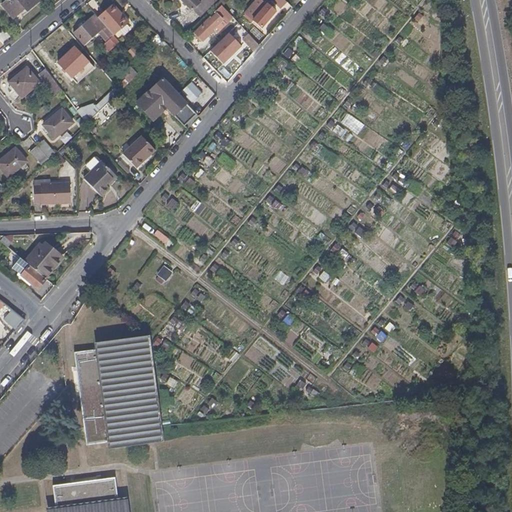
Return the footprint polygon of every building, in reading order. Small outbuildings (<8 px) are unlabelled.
[(27,12),(41,0),(6,0),(3,3),(14,18),(25,10),(27,12)] [(200,16),(216,0),(182,0),(193,10),(193,9),(200,16)] [(271,0),(285,10),(289,4),(283,0),(271,0)] [(262,27),(276,11),(271,8),(273,5),(269,2),(254,20),(262,27)] [(234,17),(223,5),(215,12),(217,15),(212,20),(211,19),(195,34),(203,41),(214,31),(213,30),(220,23),(223,20),(220,17),(223,14),(229,22),(234,17)] [(129,26),(113,8),(100,20),(114,37),(115,37),(129,26)] [(114,37),(100,20),(95,14),(85,24),(80,27),(74,33),(85,45),(98,33),(107,43),(114,37)] [(215,32),(222,25),(220,23),(213,30),(214,31),(215,32)] [(260,45),(246,30),(240,37),(254,52),(260,45)] [(208,55),(222,69),(243,47),(228,34),(208,55)] [(82,67),(88,61),(74,47),(58,62),(72,77),(82,68),(82,67)] [(84,71),(91,63),(88,61),(82,67),(82,68),(84,71)] [(88,74),(94,67),(91,63),(84,71),(88,74)] [(23,98),(41,82),(27,67),(10,82),(23,98)] [(133,79),(123,68),(119,71),(130,83),(133,79)] [(61,89),(45,69),(39,74),(55,95),(61,89)] [(197,114),(163,79),(137,104),(154,121),(169,107),(186,125),(197,114)] [(115,96),(119,93),(114,89),(96,105),(100,111),(115,96)] [(87,123),(100,111),(96,105),(94,103),(81,107),(80,109),(78,111),(87,123)] [(55,138),(73,122),(62,109),(43,125),(55,138)] [(136,169),(155,151),(141,137),(122,155),(136,169)] [(54,153),(44,140),(37,146),(48,158),(54,153)] [(48,158),(37,146),(37,145),(30,151),(41,164),(48,158)] [(27,160),(15,147),(0,160),(0,167),(8,177),(27,160)] [(66,160),(58,152),(55,155),(62,164),(66,160)] [(108,185),(116,178),(101,161),(100,162),(96,157),(94,157),(85,166),(85,168),(89,172),(83,178),(98,195),(106,187),(104,186),(107,183),(108,185)] [(69,203),(68,182),(48,184),(42,185),(42,186),(33,187),(34,203),(47,202),(48,205),(69,203)] [(166,207),(172,211),(177,204),(171,200),(166,207)] [(165,243),(170,238),(158,228),(153,233),(165,243)] [(11,242),(3,236),(0,241),(7,247),(11,242)] [(26,250),(13,239),(11,242),(7,247),(14,252),(20,257),(26,250)] [(46,278),(59,261),(63,256),(46,242),(42,246),(39,243),(25,261),(46,278)] [(343,258),(347,253),(336,244),(331,249),(343,258)] [(45,279),(19,258),(12,267),(18,271),(24,276),(38,288),(45,279)] [(154,277),(163,284),(173,271),(164,264),(154,277)] [(10,307),(0,299),(0,312),(2,315),(4,316),(10,307)] [(14,329),(24,319),(12,308),(3,317),(14,329)] [(309,341),(321,351),(327,343),(315,334),(309,341)] [(211,335),(204,342),(212,349),(219,342),(211,335)] [(162,440),(154,376),(149,339),(97,346),(97,350),(76,353),(88,444),(96,443),(109,442),(110,447),(162,440)] [(210,365),(216,355),(208,350),(202,360),(210,365)] [(372,374),(366,382),(373,388),(379,380),(372,374)] [(126,511),(125,499),(117,500),(114,478),(54,486),(57,508),(50,509),(50,511),(126,511)]
